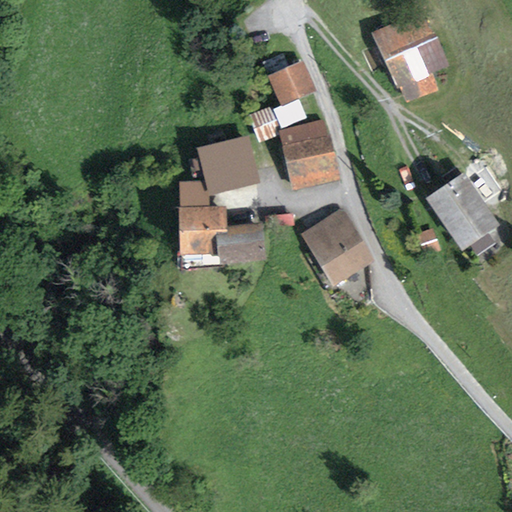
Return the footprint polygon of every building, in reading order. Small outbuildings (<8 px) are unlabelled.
[(420,14),(374,33),(403,104),(435,91),(428,75),(442,69),(420,14)] [(301,65),(272,77),(282,102),(311,90),(301,65)] [(298,102),(276,111),(282,125),(304,116),(298,102)] [(269,110),(251,117),(260,139),(278,132),(269,110)] [(322,123),(283,133),(296,186),(336,176),(322,123)] [(240,135),(198,147),(211,194),(254,182),(240,135)] [(463,178),(432,199),(465,249),(496,228),(463,178)] [(219,210),(181,210),(181,251),(220,251),(219,210)] [(341,216),(308,236),(335,280),(368,260),(341,216)] [(261,226),(224,229),(227,260),(263,257),(261,226)]
